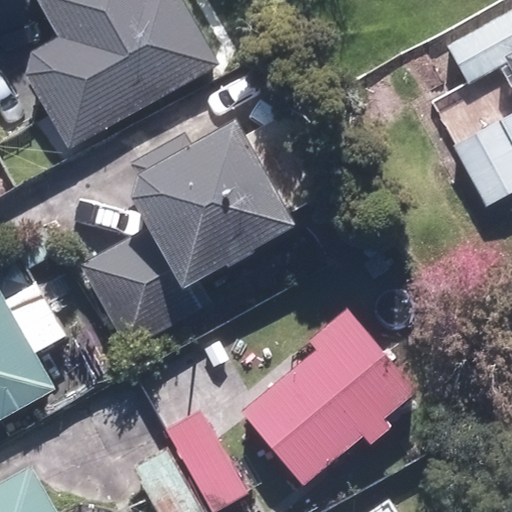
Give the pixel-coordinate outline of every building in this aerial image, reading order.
[(10,66),(61,156),(209,72),(167,0),(9,0),(38,50),(10,66)] [(511,10),(439,51),(485,133),(446,156),(481,219),(511,201),(511,10)] [(286,243),(214,120),(100,187),(130,236),(68,272),(119,359),(200,312),(192,298),(286,243)] [(0,424),(48,398),(29,363),(60,345),(29,289),(0,305),(0,424)] [(334,322),(226,417),(296,495),(404,399),(334,322)] [(197,414),(161,433),(202,511),(222,511),(243,501),(197,414)] [(125,472),(146,511),(191,511),(161,454),(125,472)] [(45,511),(22,471),(0,483),(0,511),(45,511)]
